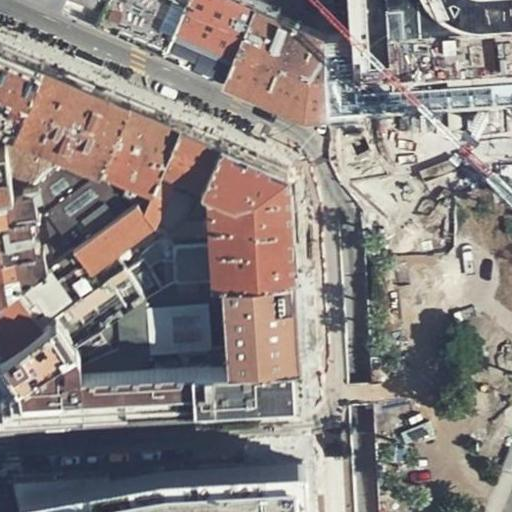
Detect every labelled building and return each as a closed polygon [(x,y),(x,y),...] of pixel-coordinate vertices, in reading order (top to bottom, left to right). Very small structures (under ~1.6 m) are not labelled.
[(70,0),(102,13),(108,0),(70,0)] [(108,0),(102,13),(136,28),(170,43),(185,0),(108,0)] [(185,0),(170,43),(314,105),(338,102),(335,29),(324,0),(185,0)] [(511,0),(364,0),(366,28),(335,29),(338,102),(451,95),(511,91),(511,0)] [(0,120),(9,124),(40,60),(0,42),(0,120)] [(97,158),(128,98),(61,69),(40,60),(9,124),(97,158)] [(203,180),(221,138),(172,117),(128,98),(97,158),(92,163),(146,189),(75,246),(92,265),(114,248),(153,220),(171,228),(183,219),(200,179),(203,180)] [(0,188),(10,187),(4,152),(2,138),(0,138),(0,188)] [(254,153),(221,138),(203,180),(200,179),(183,219),(171,228),(140,254),(142,257),(127,268),(150,305),(174,279),(294,271),(291,226),(288,168),(254,153)] [(4,152),(10,187),(20,185),(23,179),(36,176),(50,162),(18,149),(15,154),(4,152)] [(50,162),(36,176),(43,175),(45,192),(35,195),(75,246),(146,189),(92,163),(85,171),(59,161),(58,153),(50,162)] [(10,187),(0,188),(0,299),(47,265),(35,195),(45,192),(43,175),(36,176),(23,179),(20,185),(10,187)] [(0,357),(88,303),(106,277),(125,264),(114,248),(92,265),(75,246),(47,265),(0,299),(0,357)] [(458,301),(491,301),(490,251),(458,252),(458,301)] [(0,389),(83,343),(150,305),(127,268),(125,264),(106,277),(88,303),(0,357),(0,389)] [(297,309),(294,271),(174,279),(150,305),(83,343),(84,371),(165,366),(300,358),(297,309)] [(42,411),(58,410),(87,408),(86,403),(84,371),(83,343),(0,389),(0,397),(12,404),(26,412),(42,411)] [(86,403),(87,408),(101,407),(151,404),(213,400),(283,395),(300,375),(300,358),(165,366),(86,403)] [(84,371),(86,403),(165,366),(84,371)] [(21,511),(307,511),(304,458),(255,461),(186,465),(168,466),(109,477),(108,471),(16,477),(19,494),(21,511)]
